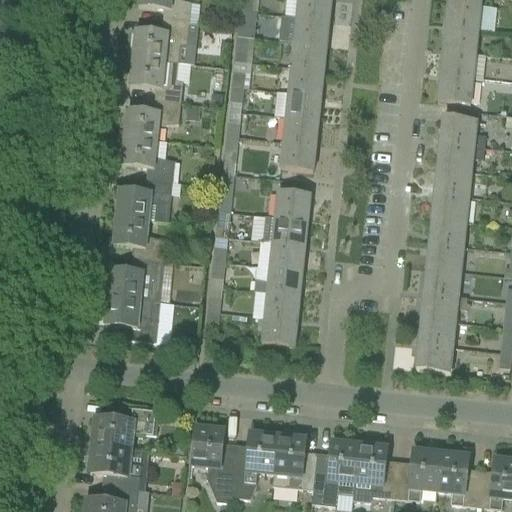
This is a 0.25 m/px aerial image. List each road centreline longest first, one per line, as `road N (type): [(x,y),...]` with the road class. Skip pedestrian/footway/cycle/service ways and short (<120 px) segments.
road 1 (residential): [(417,0),(384,286),(343,292),(327,398)]
road 2 (residential): [(76,374),(120,0)]
road 3 (residential): [(76,374),(327,398)]
road 4 (residential): [(327,398),(511,417)]
road 5 (residential): [(61,511),(76,374)]
